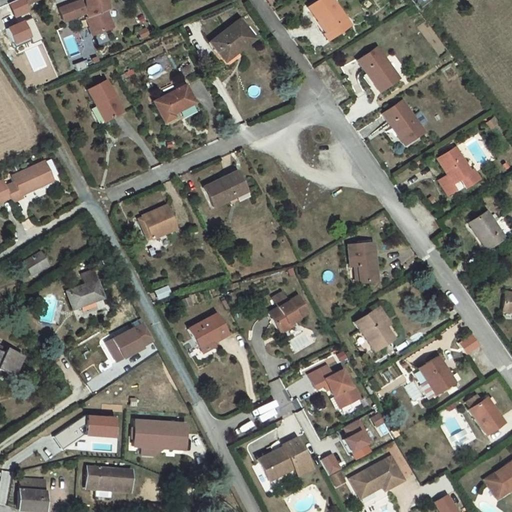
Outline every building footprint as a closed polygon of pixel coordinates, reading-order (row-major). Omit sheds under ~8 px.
[(25,0),(20,2),(24,10),(37,5),(34,0),(25,0)] [(104,0),(82,0),(84,24),(82,25),(88,43),(109,36),(103,19),(106,18),(104,0)] [(394,0),(405,13),(417,0),(394,0)] [(77,8),(55,15),(60,28),(82,21),(77,8)] [(335,8),(315,22),(321,31),(319,32),(335,55),(357,40),(335,8)] [(213,57),(226,74),(242,64),(243,65),(258,56),(243,36),(213,57)] [(76,64),(65,68),(68,75),(78,71),(76,64)] [(404,95),(383,64),(363,75),(384,107),(404,95)] [(101,106),(108,122),(120,117),(105,84),(88,91),(96,108),(101,106)] [(188,96),(154,110),(163,130),(173,125),(173,123),(195,115),(188,96)] [(96,108),(103,125),(108,122),(101,106),(96,108)] [(425,150),(405,119),(387,130),(408,161),(425,150)] [(469,185),(455,162),(436,172),(446,188),(437,194),(446,208),(455,202),(452,197),(463,191),(467,198),(479,191),(473,183),(469,185)] [(14,185),(5,189),(10,200),(12,205),(22,200),(21,198),(37,190),(36,187),(51,179),(43,163),(11,179),(14,185)] [(51,179),(36,187),(37,190),(52,182),(51,179)] [(207,192),(217,212),(232,206),(232,203),(249,196),(241,179),(207,192)] [(2,183),(0,184),(0,205),(10,200),(5,189),(2,183)] [(141,217),(149,239),(175,231),(167,209),(141,217)] [(499,254),(482,227),(465,237),(482,264),(499,254)] [(372,253),(346,253),(347,275),(357,275),(359,292),(373,291),(372,253)] [(52,267),(43,256),(27,266),(34,278),(52,267)] [(87,292),(71,298),(80,327),(109,316),(105,303),(98,283),(95,276),(85,280),(84,283),(87,292)] [(269,319),(279,336),(293,329),(308,320),(299,302),(288,308),(283,299),(273,304),(278,313),(269,319)] [(511,308),(504,305),(499,321),(511,326),(511,325),(511,308)] [(379,314),(375,316),(387,335),(391,333),(379,314)] [(373,360),(394,348),(387,335),(375,316),(354,328),(373,360)] [(216,318),(190,333),(201,353),(215,346),(216,347),(228,340),(216,318)] [(146,329),(135,335),(136,338),(148,332),(146,329)] [(293,329),(279,336),(280,339),(294,332),(293,329)] [(134,335),(115,345),(121,357),(115,360),(120,368),(145,354),(143,351),(155,345),(148,332),(136,338),(135,335),(134,335)] [(109,349),(115,360),(121,357),(115,345),(109,349)] [(155,345),(143,351),(145,354),(156,347),(155,345)] [(215,346),(201,353),(204,359),(218,351),(216,347),(215,346)] [(55,353),(49,357),(56,368),(63,363),(55,353)] [(0,377),(0,378),(1,376),(17,383),(25,363),(8,356),(7,360),(0,357),(0,377)] [(435,364),(418,375),(427,388),(435,402),(457,389),(450,379),(447,381),(435,364)] [(334,382),(329,373),(311,382),(318,396),(326,392),(329,390),(331,395),(335,402),(342,399),(347,410),(360,404),(354,392),(352,393),(343,377),(334,382)] [(435,402),(427,388),(420,392),(429,406),(435,402)] [(342,399),(335,402),(341,414),(347,410),(342,399)] [(487,404),(469,415),(487,441),(505,429),(487,404)] [(380,418),(374,421),(379,429),(384,426),(380,418)] [(343,433),(349,442),(344,445),(350,457),(370,446),(358,424),(343,433)] [(134,429),(134,451),(182,456),(184,429),(134,429)] [(272,490),(296,476),(300,484),(313,477),(296,446),(283,453),(284,455),(259,468),(272,490)] [(335,458),(324,464),(332,479),(343,473),(335,458)] [(389,472),(385,467),(352,485),(362,500),(371,496),(374,499),(384,493),(386,498),(401,488),(391,471),(389,472)] [(511,469),(494,481),(482,488),(491,501),(502,493),(506,499),(511,495),(511,469)] [(131,497),(133,475),(89,475),(88,494),(98,495),(112,496),(131,497)] [(21,483),(20,495),(48,496),(48,484),(21,483)] [(491,501),(495,507),(506,499),(502,493),(491,501)] [(18,511),(48,511),(49,496),(48,496),(20,495),(19,495),(18,511)] [(112,496),(98,495),(97,502),(112,503),(112,496)] [(453,511),(447,502),(436,509),(437,511),(453,511)]
